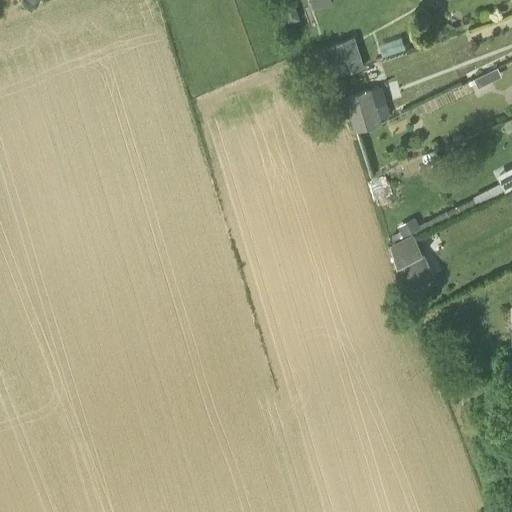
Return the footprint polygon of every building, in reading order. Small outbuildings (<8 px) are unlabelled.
[(333,6),(331,0),(311,0),(313,9),(333,6)] [(300,19),(294,2),(289,4),(284,10),(288,23),(300,19)] [(362,65),(353,38),(331,46),(339,70),(340,73),(362,65)] [(339,70),(331,46),(316,50),(324,74),(339,70)] [(490,81),(485,72),(474,78),(478,86),(490,81)] [(380,124),(368,85),(346,92),(357,131),(380,124)] [(511,130),(511,117),(503,121),(507,132),(511,130)] [(501,182),(474,196),(477,203),(504,190),(501,182)] [(422,231),(417,220),(399,229),(404,240),(422,231)] [(420,253),(413,236),(392,247),(399,267),(403,265),(413,286),(434,276),(422,252),(420,253)]
